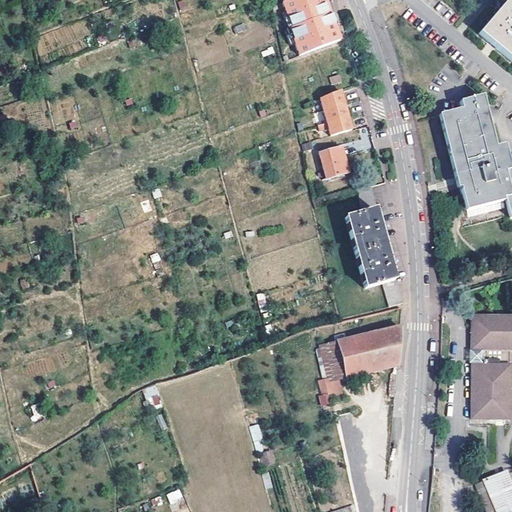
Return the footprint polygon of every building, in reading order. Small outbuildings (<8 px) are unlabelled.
[(325,0),(298,0),(301,9),(308,7),(309,12),(327,6),(325,0)] [(511,2),(509,0),(480,35),(511,62),(511,2)] [(234,33),(246,31),(244,24),(233,26),(234,33)] [(330,85),(340,82),(338,75),(328,78),(330,85)] [(339,92),(308,104),(311,115),(343,106),(340,96),(339,92)] [(480,99),(460,104),(461,110),(441,115),(457,178),(465,208),(465,209),(504,200),(508,216),(511,215),(511,166),(507,167),(502,145),(492,147),(480,99)] [(344,110),(343,106),(311,115),(315,128),(346,119),(344,110)] [(347,123),(346,119),(315,128),(306,130),(308,136),(317,133),(319,141),(350,132),(347,123)] [(349,175),(343,149),(321,155),(327,180),(349,175)] [(0,194),(9,192),(9,190),(0,191),(0,174),(4,174),(2,168),(0,168),(0,194)] [(378,211),(372,189),(358,193),(364,214),(378,211)] [(102,210),(75,214),(77,224),(104,219),(102,210)] [(378,211),(364,214),(347,219),(365,289),(382,286),(396,282),(391,262),(382,227),(378,211)] [(396,282),(382,286),(388,308),(402,305),(396,282)] [(511,311),(470,311),(470,344),(471,344),(471,360),(508,361),(508,344),(511,344),(511,311)] [(396,368),(399,329),(391,331),(337,343),(345,380),(385,370),(393,368),(396,368)] [(345,380),(337,343),(318,348),(324,377),(318,378),(320,385),(326,384),(329,399),(341,397),(338,381),(345,380)] [(510,361),(508,361),(471,360),(471,415),(509,415),(510,361)] [(155,385),(143,389),(147,406),(160,403),(155,385)] [(38,403),(29,407),(34,421),(43,418),(38,403)] [(257,424),(248,427),(256,452),(265,449),(257,424)] [(263,464),(272,463),(271,451),(262,452),(263,464)] [(495,511),(511,511),(511,476),(509,469),(483,478),(495,511)] [(495,511),(481,481),(474,484),(486,511),(495,511)] [(170,504),(183,498),(179,489),(166,495),(170,504)]
